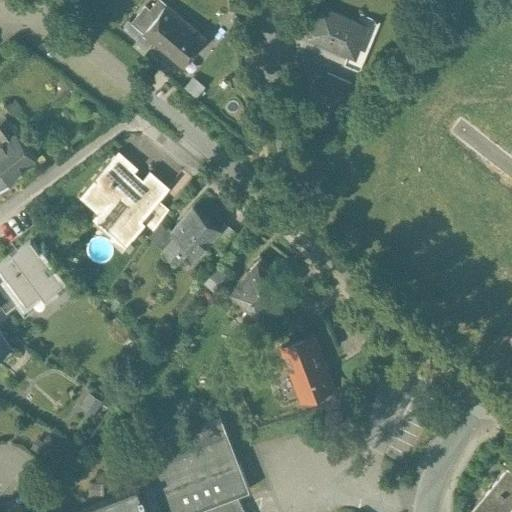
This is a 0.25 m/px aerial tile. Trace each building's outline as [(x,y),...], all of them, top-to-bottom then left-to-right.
[(155,0),(152,5),(146,1),(132,18),(144,28),(166,0),(155,0)] [(207,31),(169,0),(166,0),(144,28),(184,60),(207,31)] [(359,18),(323,3),(312,32),(344,44),(348,33),(352,35),(359,18)] [(352,78),(328,70),(323,84),(346,93),(352,78)] [(17,124),(8,111),(0,116),(0,128),(4,135),(0,137),(0,155),(11,170),(38,150),(18,124),(17,124)] [(119,146),(81,192),(102,210),(101,211),(112,220),(113,219),(122,227),(124,224),(125,225),(133,216),(132,215),(136,211),(141,215),(155,199),(136,183),(141,177),(132,170),(139,162),(119,146)] [(0,178),(11,170),(0,155),(0,178)] [(170,181),(151,165),(141,177),(136,183),(155,199),(158,196),(170,181)] [(155,199),(141,215),(154,226),(169,205),(158,196),(155,199)] [(195,202),(173,227),(168,223),(167,225),(161,219),(150,235),(178,259),(191,244),(198,250),(221,224),(195,202)] [(40,249),(31,236),(18,246),(19,248),(0,263),(4,267),(3,267),(16,284),(13,287),(22,299),(23,298),(25,302),(42,289),(46,294),(67,278),(43,246),(40,249)] [(270,261),(261,253),(235,284),(247,294),(245,297),(246,298),(259,309),(265,302),(285,279),(267,264),(270,261)] [(16,284),(3,267),(0,270),(0,301),(1,303),(7,310),(22,299),(13,287),(16,284)] [(265,302),(259,309),(246,298),(235,311),(260,332),(277,312),(265,302)] [(0,328),(0,350),(11,342),(0,328)] [(332,383),(313,333),(283,345),(302,395),(332,383)] [(220,417),(137,450),(152,487),(140,492),(148,511),(216,511),(237,503),(235,497),(237,496),(249,491),(220,417)] [(511,470),(508,466),(471,510),(473,511),(500,511),(509,502),(511,503),(511,470)] [(138,487),(76,511),(148,511),(140,492),(138,487)] [(244,511),(237,496),(235,497),(237,503),(216,511),(244,511)]
